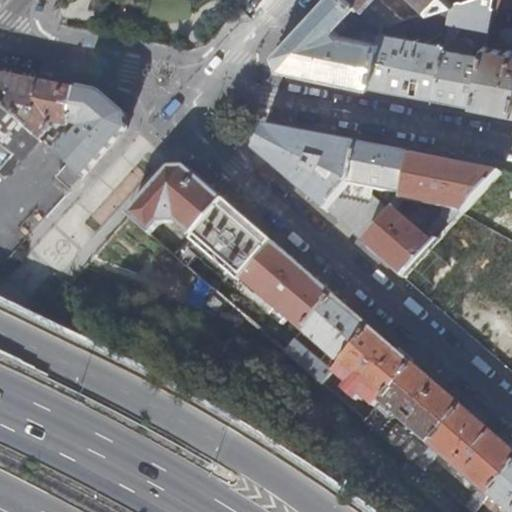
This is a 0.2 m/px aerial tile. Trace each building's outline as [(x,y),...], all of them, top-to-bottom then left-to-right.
[(283,68),(372,86),(384,27),(362,7),(358,4),(353,0),(327,0),(279,54),(283,68)] [(449,0),(353,0),(358,4),(362,7),(369,0),(419,0),(432,11),(450,5),(454,4),(449,0)] [(382,0),(369,0),(362,7),(384,27),(405,20),(382,0)] [(446,49),(437,99),(475,107),(477,94),(484,58),(471,55),(474,43),(457,39),(460,24),(489,30),(493,7),(494,0),(464,0),(455,3),(446,49)] [(384,27),(372,86),(437,99),(446,49),(455,3),(454,4),(450,5),(432,11),(432,27),(431,43),(407,38),(408,28),(408,19),(405,20),(384,27)] [(432,27),(432,11),(408,19),(408,28),(432,27)] [(477,94),(475,107),(511,114),(511,51),(486,47),(484,58),(477,94)] [(73,125),(80,90),(0,73),(0,102),(54,149),(66,135),(73,127),(73,125)] [(70,164),(85,178),(128,131),(127,116),(103,95),(80,90),(73,125),(83,127),(85,129),(74,141),(66,135),(54,149),(70,164)] [(45,142),(0,102),(0,141),(15,154),(0,169),(0,172),(10,182),(45,142)] [(259,150),(329,211),(351,184),(356,165),(360,146),(318,137),(270,128),(259,150)] [(387,214),(391,218),(406,201),(415,157),(360,146),(356,165),(351,184),(374,189),(371,202),(374,203),(387,214)] [(502,174),(415,157),(406,201),(391,218),(368,245),(407,279),(440,242),(453,228),(455,226),(478,201),(502,174)] [(71,193),(85,178),(70,164),(56,179),(71,193)] [(195,237),(226,202),(189,169),(173,170),(130,218),(152,237),(163,224),(179,224),(195,237)] [(329,211),(368,245),(391,218),(387,214),(374,203),(371,202),(374,189),(351,184),(329,211)] [(244,283),(275,245),(226,202),(195,237),(177,257),(191,270),(206,254),(241,286),(244,283)] [(304,334),(336,297),(275,245),(244,283),(279,313),(290,323),(303,335),(304,334)] [(511,257),(499,272),(507,279),(511,272),(511,257)] [(456,322),(506,364),(511,356),(511,301),(490,282),(456,322)] [(287,355),(324,387),(375,331),(336,297),(304,334),(327,354),(323,363),(298,341),(292,348),(287,355)] [(290,323),(279,313),(275,318),(286,328),(290,323)] [(416,366),(375,331),(324,387),(366,422),(393,393),(416,366)] [(431,447),(465,409),(416,366),(393,393),(366,422),(380,434),(393,420),(384,412),(387,408),(431,447)] [(431,447),(429,449),(415,465),(469,511),(477,511),(485,504),(511,472),(511,449),(465,409),(431,447)] [(387,441),(415,465),(429,449),(420,441),(418,444),(398,428),(387,441)] [(511,511),(511,472),(485,504),(493,511),(494,511),(500,506),(507,511),(511,511)]
